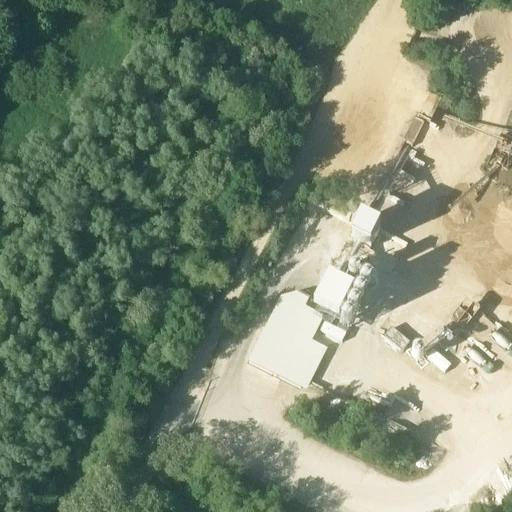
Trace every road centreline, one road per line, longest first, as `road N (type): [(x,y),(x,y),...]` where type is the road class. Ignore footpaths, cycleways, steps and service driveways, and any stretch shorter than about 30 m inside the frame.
road 1 (unclassified): [(132,511),(403,0)]
road 2 (track): [(187,410),(318,481),(357,511)]
